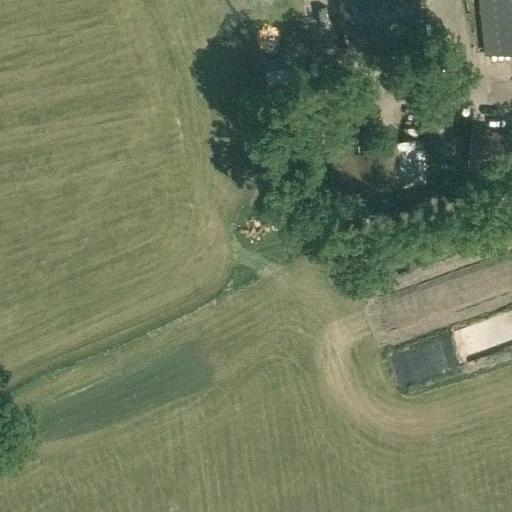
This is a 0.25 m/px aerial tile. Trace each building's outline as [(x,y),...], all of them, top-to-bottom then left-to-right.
[(418,0),(341,0),(350,52),(425,39),(418,0)] [(511,0),(481,0),(487,52),(511,49),(511,0)] [(457,150),(447,100),(421,105),(430,155),(457,150)] [(340,143),(342,183),(423,179),(421,140),(340,143)] [(432,357),(443,353),(446,365),(487,353),(481,331),(419,349),(425,367),(434,364),(432,357)]
